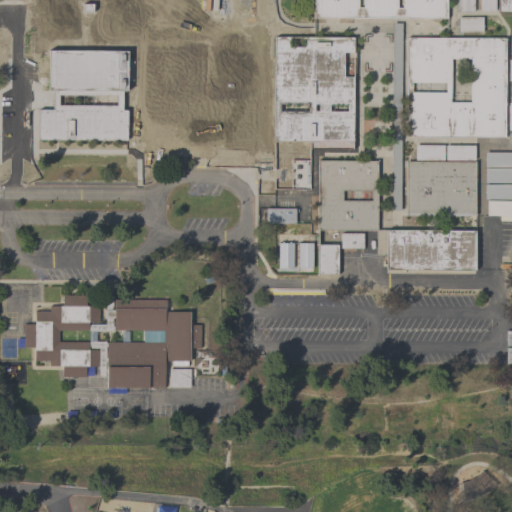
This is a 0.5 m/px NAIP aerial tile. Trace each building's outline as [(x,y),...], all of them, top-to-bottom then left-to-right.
[(445,0),(445,16),(313,18),(313,0),(445,0)] [(458,11),(458,0),(472,0),(472,11),(458,11)] [(479,0),(494,0),(494,11),(479,11),(479,0)] [(511,0),(511,11),(497,11),(497,0),(511,0)] [(481,16),(481,32),(457,32),(457,16),(481,16)] [(126,140),(37,140),(37,109),(51,109),(51,90),(47,90),(47,48),(52,48),(52,42),(101,36),(124,42),(123,51),(126,51),(126,92),(121,91),(121,110),(126,110),(126,140)] [(273,142),(273,37),(353,37),(352,142),(273,142)] [(405,136),(405,37),(502,37),(502,136),(405,136)] [(414,160),(414,145),(443,145),(443,160),(414,160)] [(445,160),(445,145),(474,145),(474,160),(445,160)] [(483,167),(483,152),(511,152),(511,167),(483,167)] [(316,230),(317,161),(375,161),(374,230),(316,230)] [(474,163),(474,215),(404,215),(404,162),(474,163)] [(483,183),(483,168),(511,168),(511,183),(483,183)] [(484,199),(483,184),(511,184),(511,199),(484,199)] [(486,216),(486,201),(511,201),(511,221),(499,221),(499,216),(486,216)] [(264,208),(294,208),(294,223),(264,223),(264,208)] [(474,230),(474,270),(385,270),(385,230),(474,230)] [(362,249),(340,249),(340,233),(362,233),(362,249)] [(277,243),(292,243),(292,268),(277,268),(277,243)] [(296,243),(311,243),(311,267),(296,267),(296,243)] [(316,274),(316,244),(336,244),(336,274),(316,274)] [(163,388),(105,387),(105,376),(97,376),(97,367),(84,367),(84,377),(61,377),(61,366),(47,366),(47,361),(33,361),(33,347),(23,347),(23,324),(33,324),(33,305),(61,306),(61,294),(85,295),(85,306),(97,306),(97,324),(103,324),(103,319),(101,319),(102,310),(104,310),(104,297),(112,297),(112,299),(165,299),(165,311),(188,311),(188,325),(199,325),(199,348),(188,348),(188,361),(187,361),(186,367),(170,367),(170,361),(163,361),(163,388)] [(168,369),(189,369),(188,388),(168,388),(168,369)]
